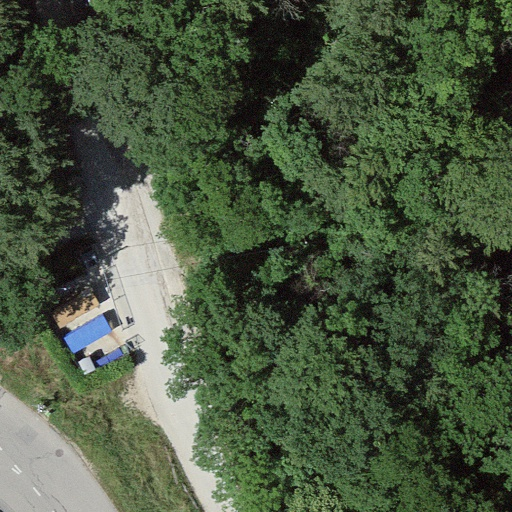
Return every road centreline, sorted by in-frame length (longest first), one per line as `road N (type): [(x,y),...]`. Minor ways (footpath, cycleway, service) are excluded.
road 1 (residential): [(231,511),(179,415),(109,176)]
road 2 (track): [(109,176),(66,0)]
